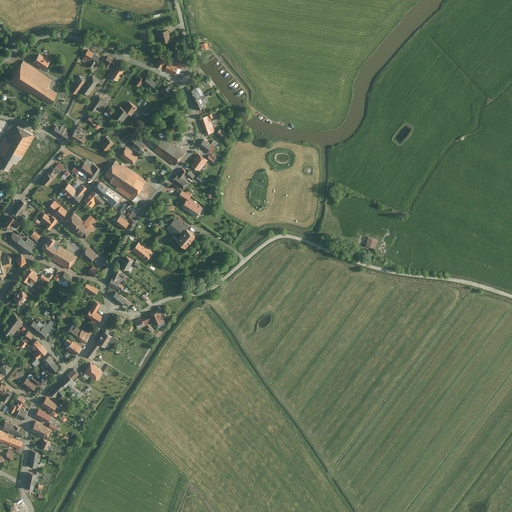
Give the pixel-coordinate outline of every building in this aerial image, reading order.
[(166,30),(156,34),(159,44),(170,40),(166,30)] [(98,57),(86,51),(81,59),(94,66),(98,57)] [(38,55),(32,63),(42,69),(48,61),(38,55)] [(108,57),(103,67),(109,71),(115,61),(108,57)] [(158,57),(154,66),(162,69),(166,60),(158,57)] [(23,61),(9,83),(37,100),(39,98),(49,104),(55,94),(46,88),(52,79),(23,61)] [(167,63),(164,70),(174,75),(177,68),(167,63)] [(110,77),(117,82),(121,74),(125,69),(118,64),(110,77)] [(125,69),(121,74),(127,79),(131,73),(125,69)] [(78,75),(68,90),(75,95),(85,80),(78,75)] [(143,81),(142,83),(150,89),(155,83),(148,76),(143,81)] [(82,93),(87,97),(98,81),(92,77),(82,93)] [(143,81),(137,77),(132,84),(139,88),(142,83),(143,81)] [(168,85),(162,91),(167,96),(173,90),(168,85)] [(186,93),(197,112),(206,107),(200,97),(204,95),(198,86),(186,93)] [(89,109),(96,114),(98,111),(102,114),(105,110),(101,108),(106,101),(99,96),(89,109)] [(137,107),(128,101),(122,110),(127,113),(130,116),(137,107)] [(121,122),(127,113),(122,110),(117,107),(111,116),(121,122)] [(205,136),(215,131),(210,120),(208,115),(198,119),(205,136)] [(0,154),(3,156),(0,160),(0,165),(8,170),(13,161),(19,165),(34,136),(11,123),(0,143),(0,154)] [(169,123),(165,128),(170,132),(174,127),(169,123)] [(60,129),(57,126),(53,132),(65,140),(69,134),(65,131),(67,129),(62,126),(60,129)] [(219,129),(216,135),(223,139),(226,134),(219,129)] [(183,153),(153,132),(146,143),(175,164),(183,153)] [(80,143),(84,136),(78,133),(77,135),(74,140),(80,143)] [(105,137),(99,145),(108,151),(113,143),(105,137)] [(128,143),(137,151),(143,146),(134,137),(128,143)] [(203,139),(198,148),(207,153),(212,144),(203,139)] [(120,153),(118,156),(131,164),(136,158),(133,156),(134,154),(125,148),(123,151),(121,154),(120,153)] [(205,158),(211,162),(216,156),(212,154),(210,157),(208,155),(205,158)] [(197,155),(190,166),(197,170),(201,165),(203,166),(206,160),(197,155)] [(91,166),(84,162),(79,169),(88,176),(88,174),(95,179),(101,169),(93,163),(91,166)] [(106,171),(103,175),(109,179),(108,181),(110,182),(110,183),(116,187),(115,190),(132,201),(146,180),(121,164),(120,165),(114,162),(111,167),(108,172),(106,171)] [(59,163),(53,169),(55,171),(58,174),(64,168),(59,163)] [(176,175),(181,178),(184,174),(186,172),(182,168),(176,175)] [(186,172),(184,174),(190,180),(194,176),(188,170),(186,172)] [(41,181),(47,186),(53,179),(50,177),(47,174),(41,181)] [(176,175),(172,181),(184,190),(188,184),(181,178),(176,175)] [(81,185),(78,182),(73,188),(75,190),(76,191),(78,189),(81,185)] [(92,190),(100,197),(107,188),(98,182),(92,190)] [(73,188),(68,183),(61,190),(68,197),(75,190),(73,188)] [(86,187),(82,184),(81,185),(78,189),(80,190),(82,192),(86,187)] [(100,197),(106,201),(112,206),(119,197),(107,188),(100,197)] [(75,190),(68,197),(75,203),(82,196),(80,194),(82,192),(80,190),(78,192),(76,191),(75,190)] [(83,202),(91,208),(96,202),(101,207),(106,201),(100,197),(92,190),(83,202)] [(181,190),(178,196),(184,200),(186,201),(188,198),(190,195),(181,190)] [(184,200),(180,208),(196,217),(202,207),(188,198),(186,201),(184,200)] [(12,212),(19,217),(27,205),(20,200),(12,212)] [(60,206),(53,201),(47,208),(54,213),(60,206)] [(66,211),(60,206),(54,213),(60,218),(66,211)] [(129,211),(125,217),(131,221),(135,215),(129,211)] [(121,213),(114,224),(123,231),(129,223),(131,224),(133,222),(131,221),(125,217),(121,213)] [(71,214),(63,223),(73,231),(80,223),(81,222),(71,214)] [(43,215),(38,221),(43,224),(42,226),(48,231),(56,222),(50,217),(49,219),(43,215)] [(4,227),(8,229),(10,226),(15,229),(19,223),(10,217),(4,227)] [(175,218),(165,229),(177,240),(184,230),(186,228),(175,218)] [(80,223),(73,231),(83,240),(90,232),(80,223)] [(193,237),(184,230),(177,240),(173,243),(182,250),(193,237)] [(33,231),(29,236),(35,241),(39,235),(33,231)] [(23,243),(11,233),(7,238),(28,254),(35,246),(26,239),(23,243)] [(46,251),(45,253),(68,269),(76,257),(59,245),(57,248),(51,244),(54,240),(50,237),(42,248),(46,251)] [(378,239),(366,237),(364,248),(376,250),(378,239)] [(153,252),(139,242),(132,250),(146,261),(153,252)] [(86,247),(79,255),(89,263),(95,256),(86,247)] [(7,252),(0,254),(0,274),(5,273),(3,265),(10,263),(7,252)] [(21,253),(15,257),(20,264),(25,260),(21,253)] [(127,256),(121,266),(131,271),(133,267),(131,266),(134,260),(127,256)] [(97,271),(90,266),(85,272),(92,277),(97,271)] [(27,268),(18,280),(25,285),(28,281),(32,284),(37,277),(32,274),(34,272),(27,268)] [(116,269),(113,276),(121,280),(122,277),(124,277),(126,273),(116,269)] [(62,273),(60,281),(70,285),(73,277),(62,273)] [(121,280),(113,276),(109,284),(121,290),(124,285),(119,283),(121,280)] [(86,283),(81,290),(87,294),(87,293),(93,297),(97,290),(86,283)] [(10,300),(18,306),(25,296),(17,290),(10,300)] [(115,292),(110,299),(121,307),(123,305),(126,301),(115,292)] [(83,316),(84,317),(90,320),(89,322),(92,324),(93,322),(96,324),(101,316),(93,312),(95,310),(97,305),(93,302),(88,309),(87,309),(83,316)] [(158,311),(149,316),(153,323),(154,326),(163,322),(158,311)] [(5,321),(8,324),(2,334),(11,339),(22,324),(12,312),(5,321)] [(149,316),(140,320),(143,327),(153,323),(149,316)] [(140,320),(134,322),(137,329),(143,327),(140,320)] [(29,327),(36,333),(40,328),(33,322),(29,327)] [(44,323),(40,328),(36,333),(42,339),(51,328),(46,325),(44,323)] [(69,327),(66,332),(74,338),(80,330),(74,326),(72,329),(69,327)] [(80,330),(74,338),(79,341),(85,333),(80,330)] [(23,339),(22,341),(26,344),(33,336),(26,331),(22,338),(23,339)] [(100,331),(94,341),(103,347),(110,337),(107,335),(107,333),(104,331),(103,333),(100,331)] [(89,336),(85,333),(79,341),(83,344),(84,343),(87,339),(89,336)] [(34,352),(31,355),(37,360),(47,351),(37,340),(29,347),(34,352)] [(68,345),(65,349),(74,356),(81,348),(71,341),(68,345)] [(92,343),(83,355),(90,360),(99,348),(92,343)] [(40,367),(44,371),(53,362),(47,356),(41,362),(43,365),(40,367)] [(11,368),(0,360),(0,371),(6,376),(11,368)] [(58,368),(53,362),(44,371),(49,377),(58,368)] [(89,364),(82,373),(94,381),(100,371),(89,364)] [(72,369),(65,376),(71,381),(78,374),(72,369)] [(32,375),(28,380),(36,386),(40,381),(32,375)] [(64,375),(57,382),(64,388),(71,381),(65,376),(64,375)] [(28,380),(26,378),(20,386),(30,393),(36,386),(28,380)] [(47,394),(53,398),(55,395),(60,399),(65,392),(62,390),(64,388),(57,382),(47,394)] [(5,395),(0,403),(5,406),(10,398),(5,395)] [(45,397),(40,405),(51,412),(56,404),(45,397)] [(18,411),(15,418),(23,421),(27,412),(19,409),(18,411)] [(37,409),(33,417),(45,423),(49,415),(37,409)] [(4,422),(1,429),(19,436),(22,429),(4,422)] [(35,422),(30,432),(45,439),(50,429),(35,422)] [(49,422),(47,427),(56,431),(58,427),(49,422)] [(7,435),(0,432),(0,442),(19,450),(21,443),(6,437),(7,435)] [(47,443),(41,440),(39,446),(45,449),(47,443)] [(14,454),(7,450),(2,458),(9,461),(14,454)] [(32,450),(30,459),(41,461),(42,452),(32,450)] [(32,490),(35,475),(27,474),(24,489),(32,490)] [(0,509),(7,511),(8,511),(18,488),(0,480),(0,509)]
